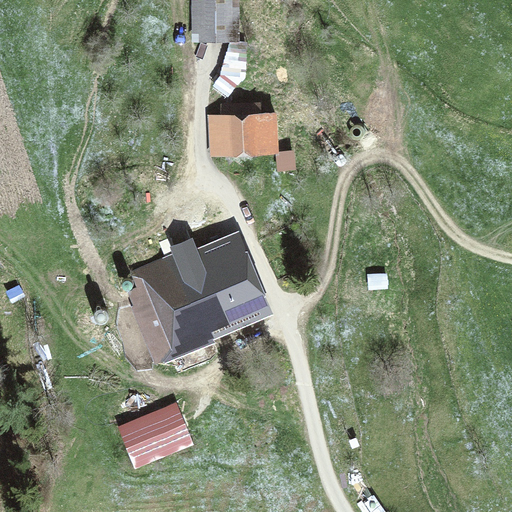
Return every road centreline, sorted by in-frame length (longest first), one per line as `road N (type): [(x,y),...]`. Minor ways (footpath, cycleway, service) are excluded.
road 1 (track): [(277,308),(310,289),(343,187),(357,161),(376,154),(400,161),(447,230),(511,260)]
road 2 (track): [(201,181),(231,202),(292,340),(320,452),(345,511)]
